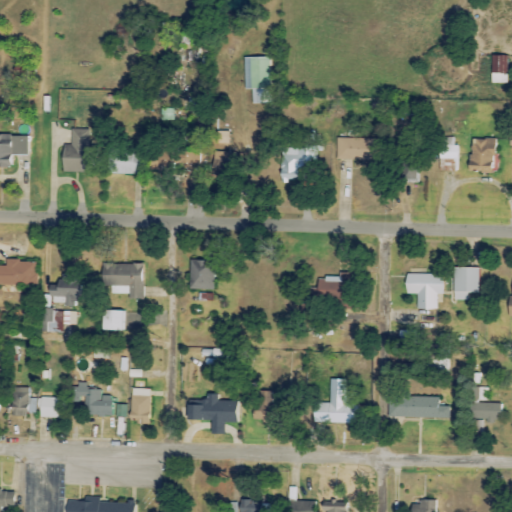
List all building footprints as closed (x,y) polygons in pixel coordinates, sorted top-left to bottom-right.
[(507,56),(491,55),(491,83),(506,84),(507,56)] [(269,57),(244,58),(244,89),(269,88),(269,57)] [(252,105),(271,104),(270,89),(251,90),(252,105)] [(62,171),(96,172),(97,146),(89,146),(89,130),(72,129),(71,146),(63,146),(62,171)] [(215,144),(228,144),(229,132),(216,131),(215,144)] [(0,135),(0,167),(11,167),(11,156),(28,156),(28,135),(0,135)] [(337,160),(382,161),(382,139),(338,138),(337,160)] [(457,138),(440,138),(439,171),(456,172),(457,138)] [(471,139),(471,173),(494,173),(495,139),(471,139)] [(282,149),(282,171),(279,171),(279,183),(304,182),(303,162),(315,162),(314,148),(282,149)] [(140,175),(141,152),(108,151),(107,174),(140,175)] [(212,176),(235,176),(234,152),(215,153),(216,167),(212,167),(212,176)] [(148,170),(172,171),(173,154),(149,154),(148,170)] [(403,179),(419,179),(419,161),(403,162),(403,179)] [(5,266),(0,265),(0,285),(37,286),(37,261),(5,261),(5,266)] [(189,290),(214,290),(214,261),(189,261),(189,290)] [(128,300),(144,299),(143,264),(113,265),(113,294),(128,294),(128,300)] [(478,268),(453,268),(454,300),(469,300),(469,293),(478,293),(478,268)] [(351,296),(350,273),(339,273),(339,278),(317,279),(318,298),(351,296)] [(443,295),(443,275),(406,274),(405,294),(417,295),(417,310),(437,310),(437,294),(443,295)] [(122,331),(122,311),(101,311),(101,331),(122,331)] [(312,424),(356,424),(356,404),(346,404),(346,379),(329,379),(329,404),(312,404),(312,424)] [(76,397),(85,397),(86,417),(112,416),(111,396),(101,396),(100,389),(87,390),(86,383),(75,383),(76,397)] [(36,399),(28,399),(29,388),(11,388),(10,416),(35,416),(36,399)] [(150,424),(150,389),(130,389),(130,424),(150,424)] [(388,418),(450,419),(450,407),(439,407),(439,398),(409,397),(409,391),(400,391),(400,397),(389,397),(388,418)] [(274,392),(260,392),(259,409),(253,409),(252,419),(262,420),(262,425),(273,425),(274,392)] [(239,401),(219,401),(219,395),(206,394),(206,399),(187,399),(187,420),(211,421),(210,434),(224,435),(224,423),(238,423),(239,401)] [(62,419),(62,398),(40,398),(39,418),(62,419)] [(503,420),(503,404),(474,404),(475,421),(503,420)] [(126,405),(115,405),(115,417),(126,418),(126,405)] [(0,491),(0,511),(3,511),(3,507),(14,507),(13,492),(0,491)] [(135,511),(136,504),(99,502),(100,498),(92,497),(91,503),(67,502),(66,511),(135,511)] [(260,511),(260,500),(239,501),(239,511),(260,511)] [(435,511),(436,502),(413,501),(412,511),(435,511)] [(316,511),(316,502),(291,502),(290,511),(316,511)] [(324,511),(347,511),(347,502),(325,502),(324,511)]
